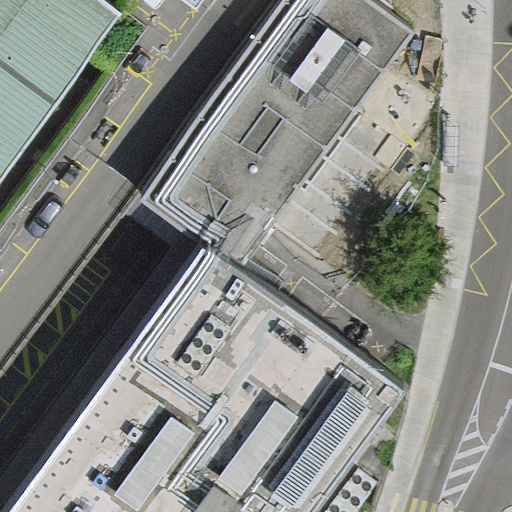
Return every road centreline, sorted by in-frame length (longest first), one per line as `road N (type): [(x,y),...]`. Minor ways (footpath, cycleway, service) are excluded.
road 1 (secondary): [(511,142),(475,349)]
road 2 (secondary): [(475,349),(421,511)]
